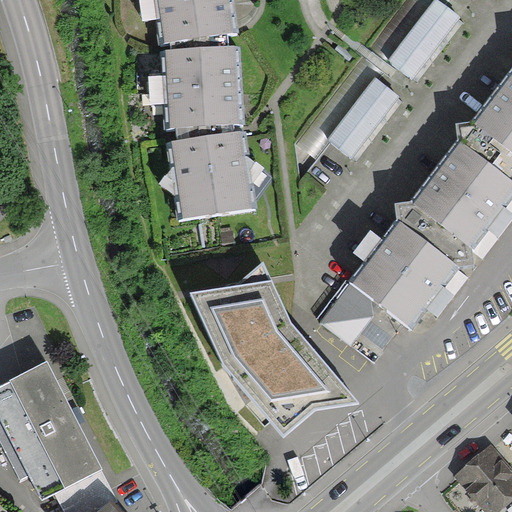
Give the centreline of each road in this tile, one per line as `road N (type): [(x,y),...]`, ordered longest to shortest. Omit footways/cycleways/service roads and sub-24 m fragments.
road 1 (tertiary): [(192,511),(124,386),(78,261)]
road 2 (tertiary): [(78,261),(18,0)]
road 3 (primary): [(511,361),(396,461)]
